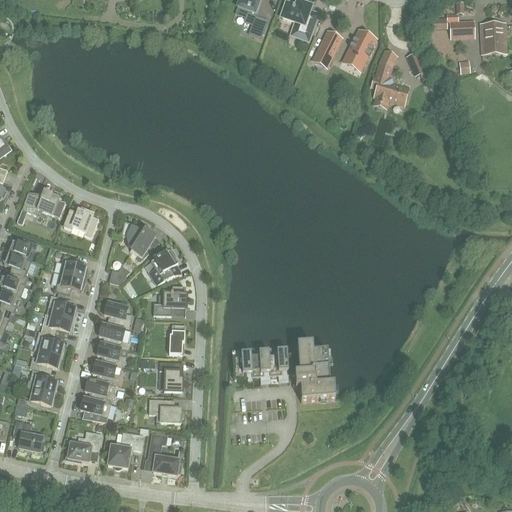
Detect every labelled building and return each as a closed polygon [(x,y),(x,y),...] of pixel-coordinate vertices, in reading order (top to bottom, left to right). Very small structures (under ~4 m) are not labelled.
[(240,10),(248,13),(244,24),(253,27),(249,37),(261,41),(267,23),(256,19),(257,16),(255,15),(260,0),(243,0),(243,1),(241,0),(238,9),(240,10)] [(297,3),(297,5),(295,9),(286,6),(281,20),(295,25),(293,31),(311,37),(318,16),(310,13),(311,8),(297,3)] [(446,20),(429,21),(430,32),(447,30),(446,20)] [(451,41),(475,40),(474,24),(450,25),(451,41)] [(481,27),(482,56),(506,55),(505,27),(481,27)] [(350,50),(345,60),(363,69),(368,59),(369,59),(369,58),(368,58),(369,56),(370,57),(371,56),(370,55),(371,53),(372,54),(372,53),(371,53),(372,51),(373,51),(373,50),(372,50),(376,42),(359,33),(355,41),(354,41),(353,41),(354,42),(353,44),(352,43),(352,44),(353,44),(352,46),(351,46),(351,47),(352,47),(351,49),(350,48),(349,49),(350,50)] [(338,49),(323,42),(313,63),(327,70),(338,49)] [(417,55),(408,59),(416,78),(425,74),(417,55)] [(376,100),(375,105),(379,106),(382,107),(387,108),(388,104),(389,101),(398,103),(398,100),(398,101),(399,99),(406,101),(409,92),(391,87),(388,82),(392,70),(380,64),(379,66),(375,81),(374,80),(371,90),(376,92),(374,100),(376,100)] [(469,72),(468,64),(459,65),(460,74),(469,72)] [(0,161),(12,153),(7,146),(5,147),(2,142),(0,143),(0,161)] [(29,197),(28,196),(22,213),(36,218),(38,213),(53,218),(59,220),(65,206),(58,204),(59,203),(58,203),(58,201),(60,202),(61,201),(44,195),(41,202),(29,197)] [(80,215),(78,214),(75,221),(69,218),(64,230),(71,233),(72,230),(85,235),(84,238),(91,241),(99,222),(92,219),(93,217),(81,212),(80,215)] [(23,228),(25,222),(19,220),(17,226),(23,228)] [(134,228),(124,225),(121,239),(127,241),(127,243),(128,246),(129,249),(131,251),(133,253),(132,255),(138,259),(136,262),(140,264),(140,265),(151,253),(148,251),(156,239),(145,233),(144,235),(134,230),(134,228)] [(13,244),(12,246),(11,245),(6,254),(6,255),(31,265),(38,247),(24,242),(21,247),(13,244)] [(150,277),(151,279),(157,288),(179,277),(175,269),(178,267),(174,260),(176,259),(172,252),(169,254),(166,251),(159,257),(161,259),(151,265),(156,273),(150,277)] [(3,266),(4,266),(4,268),(12,271),(11,276),(10,276),(27,283),(27,282),(24,281),(31,265),(6,255),(6,256),(3,266)] [(86,270),(77,268),(78,262),(64,258),(59,276),(85,283),(86,282),(85,282),(87,272),(86,272),(86,270)] [(110,285),(119,288),(127,280),(125,279),(130,275),(122,270),(118,275),(112,274),(110,285)] [(2,280),(2,281),(1,281),(0,282),(0,292),(20,300),(27,283),(10,276),(10,277),(13,278),(11,283),(2,280)] [(69,298),(71,292),(80,294),(80,293),(81,293),(85,284),(85,283),(59,276),(55,294),(69,298)] [(153,318),(171,319),(172,311),(186,311),(186,296),(184,296),(184,289),(172,289),(172,294),(171,294),(171,295),(164,295),(163,307),(154,307),(153,318)] [(0,305),(2,306),(0,312),(0,311),(14,317),(16,311),(12,309),(16,299),(20,300),(0,292),(0,305)] [(52,318),(73,323),(74,319),(75,319),(77,313),(75,312),(76,311),(63,308),(64,302),(51,298),(48,310),(54,311),(52,318)] [(125,323),(128,311),(107,305),(106,310),(105,310),(103,316),(105,317),(104,318),(117,321),(116,327),(129,331),(130,324),(125,323)] [(0,331),(4,333),(8,325),(13,327),(16,318),(14,317),(0,311),(0,331)] [(42,335),(52,338),(55,339),(56,332),(70,336),(70,334),(71,335),(73,328),(71,328),(73,323),(52,318),(46,317),(45,324),(42,335)] [(121,351),(121,352),(128,354),(130,346),(122,344),(125,332),(102,327),(101,331),(99,331),(98,337),(99,338),(99,339),(112,343),(111,348),(110,349),(121,351)] [(170,338),(169,357),(182,358),(183,346),(184,346),(185,329),(172,328),(172,338),(170,338)] [(52,338),(42,335),(39,334),(36,346),(41,347),(40,354),(60,359),(61,355),(63,355),(65,349),(63,349),(63,347),(50,344),(52,338)] [(110,349),(111,348),(100,346),(99,350),(98,350),(96,357),(98,357),(97,358),(110,362),(109,368),(116,370),(121,371),(124,359),(119,358),(121,352),(121,351),(110,349)] [(335,402),(334,387),(330,387),(327,353),(313,354),(312,347),(297,348),(297,355),(287,356),(288,373),(287,373),(288,378),(295,378),(296,391),(300,391),(301,405),(335,402)] [(287,356),(287,352),(277,353),(277,357),(269,358),(270,375),(269,375),(270,379),(282,378),(281,374),(287,373),(288,373),(287,356)] [(269,358),(269,353),(259,354),(259,358),(251,359),(252,376),(252,380),(264,380),(263,375),(269,375),(270,375),(269,358)] [(59,364),(60,359),(40,354),(38,361),(32,360),(29,371),(33,372),(43,375),(44,368),(57,372),(58,370),(59,371),(61,364),(59,364)] [(251,359),(251,354),(241,355),(241,360),(232,360),(234,381),(234,382),(246,381),(246,376),(252,376),(251,359)] [(109,368),(96,364),(95,369),(93,369),(91,375),(93,375),(93,377),(106,380),(104,386),(116,389),(117,390),(120,378),(115,377),(116,370),(109,368)] [(165,374),(164,394),(182,395),(183,380),(180,380),(180,374),(172,374),(173,365),(160,365),(159,374),(165,374)] [(46,375),(43,375),(33,372),(30,383),(29,383),(27,390),(33,392),(54,397),(55,393),(57,393),(58,387),(57,386),(57,385),(44,382),(46,375)] [(104,386),(88,382),(87,387),(86,386),(84,393),(85,393),(85,395),(98,398),(97,404),(109,407),(110,401),(113,399),(116,389),(104,386)] [(53,401),(54,397),(33,392),(30,404),(26,403),(24,409),(36,412),(38,406),(51,409),(51,408),(53,408),(55,402),(53,401)] [(109,407),(97,404),(84,400),(82,405),(81,405),(79,411),(81,412),(80,413),(94,416),(92,423),(106,426),(111,407),(109,407)] [(161,418),(160,426),(181,426),(181,420),(183,421),(184,414),(181,413),(182,411),(169,411),(170,403),(150,402),(149,417),(161,418)] [(25,423),(28,413),(15,410),(13,421),(25,423)] [(9,425),(2,423),(1,427),(0,426),(0,438),(6,440),(9,425)] [(18,451),(40,456),(40,454),(42,454),(43,448),(42,448),(43,440),(22,436),(24,426),(16,424),(13,440),(20,441),(18,451)] [(84,448),(70,445),(69,453),(67,452),(65,463),(74,464),(75,462),(89,465),(91,454),(98,455),(102,437),(87,435),(84,448)] [(108,468),(113,469),(114,470),(114,471),(115,472),(116,472),(116,473),(117,473),(118,473),(119,473),(120,473),(120,472),(121,472),(122,471),(128,471),(130,458),(132,459),(133,452),(142,453),(144,439),(123,436),(121,450),(111,449),(108,468)] [(153,475),(177,478),(177,476),(179,477),(180,476),(181,469),(180,467),(179,467),(179,463),(160,459),(162,447),(166,448),(167,439),(152,437),(148,463),(155,464),(153,475)] [(460,498),(454,502),(457,506),(463,503),(460,498)]
